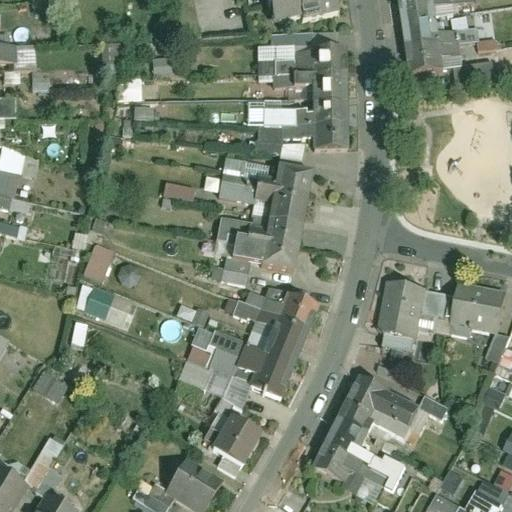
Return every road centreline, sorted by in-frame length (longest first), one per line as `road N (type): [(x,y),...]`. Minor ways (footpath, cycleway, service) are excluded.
road 1 (residential): [(369,238),(320,387),(255,511)]
road 2 (residential): [(369,238),(380,146),(370,0)]
road 3 (residential): [(511,264),(369,238)]
